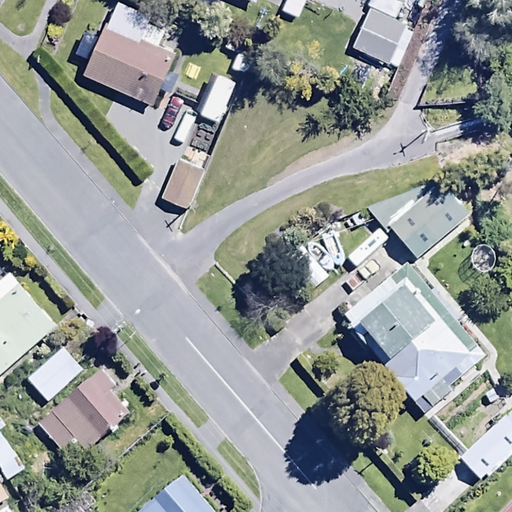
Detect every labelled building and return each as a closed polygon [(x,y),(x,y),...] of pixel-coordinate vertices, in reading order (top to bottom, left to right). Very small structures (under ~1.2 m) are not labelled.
[(88,58),(81,73),(152,105),(160,87),(168,91),(177,72),(165,66),(171,53),(156,46),(164,28),(147,21),(150,13),(119,0),(114,0),(99,34),(85,28),(74,52),(88,58)] [(303,0),(283,0),(280,9),(296,16),(303,0)] [(407,24),(368,5),(349,45),(389,64),(407,24)] [(236,81),(216,72),(199,112),(219,121),(236,81)] [(205,170),(177,157),(158,198),(186,211),(205,170)] [(414,257),(469,212),(442,179),(375,202),(389,219),(385,222),(414,257)] [(403,264),(340,319),(423,413),(452,388),(442,375),(475,346),(403,264)] [(0,375),(55,326),(9,274),(0,281),(0,375)] [(82,372),(60,347),(25,378),(47,403),(82,372)] [(115,383),(100,367),(37,423),(69,459),(124,410),(107,391),(115,383)] [(511,407),(468,452),(486,470),(511,443),(511,407)] [(0,436),(0,471),(5,480),(20,471),(0,436)] [(208,511),(177,476),(135,511),(208,511)] [(511,511),(511,499),(499,511),(511,511)] [(78,511),(71,503),(60,511),(78,511)]
